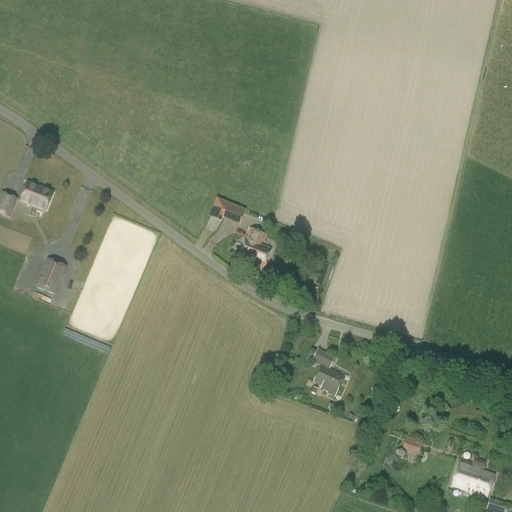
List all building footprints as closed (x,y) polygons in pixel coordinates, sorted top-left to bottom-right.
[(27,183),(20,202),(45,212),(53,194),(27,183)] [(3,194),(0,200),(0,214),(8,218),(16,199),(3,194)] [(240,225),(246,211),(227,203),(221,217),(240,225)] [(250,229),(238,258),(255,265),(254,267),(263,270),(271,249),(261,245),(265,235),(250,229)] [(48,261),(37,288),(54,294),(65,267),(48,261)] [(321,286),(324,275),(317,272),(313,284),(321,286)] [(321,366),(313,383),(322,387),(321,389),(328,392),(327,394),(335,397),(344,377),(330,371),(335,358),(318,349),(312,362),(321,366)] [(403,448),(419,454),(423,442),(407,437),(403,448)] [(493,476),(479,471),(480,469),(481,469),(483,463),(473,459),(471,466),(473,467),(472,468),(460,464),(452,487),(486,498),(493,476)] [(509,511),(511,507),(507,506),(508,505),(490,499),(485,511),(509,511)]
